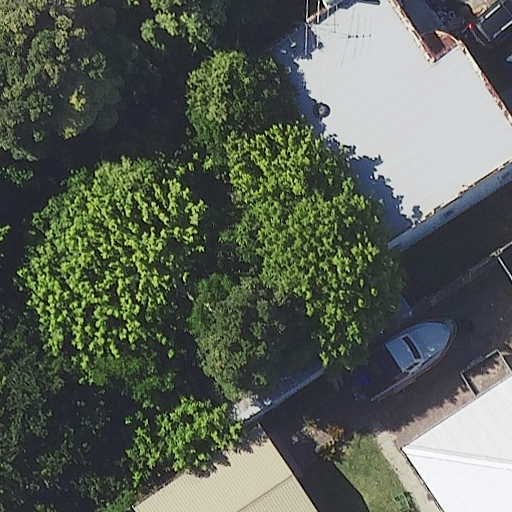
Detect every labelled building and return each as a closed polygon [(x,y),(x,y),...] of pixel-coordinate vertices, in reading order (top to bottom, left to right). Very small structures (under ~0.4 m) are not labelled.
[(67,0),(77,15),(99,0),(67,0)] [(508,149),(414,0),(327,0),(223,66),(275,149),(246,168),(282,225),(313,205),(344,253),(508,149)] [(396,311),(358,253),(183,367),(221,425),(396,311)] [(511,511),(511,408),(404,483),(423,511),(511,511)] [(296,511),(238,424),(117,504),(122,511),(296,511)]
